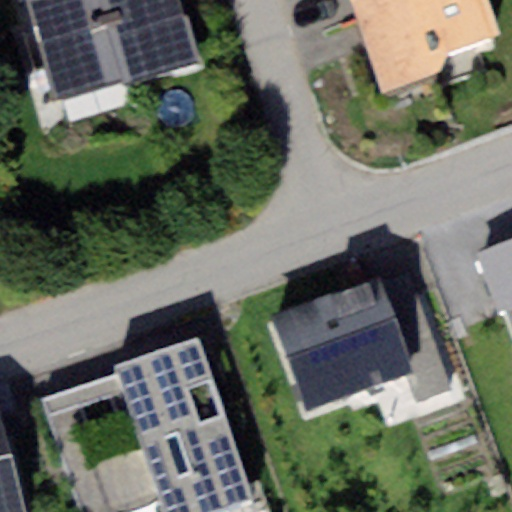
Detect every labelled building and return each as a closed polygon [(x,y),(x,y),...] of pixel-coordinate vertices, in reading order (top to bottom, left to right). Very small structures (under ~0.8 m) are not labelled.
[(178,0),(17,0),(53,114),(200,69),(178,0)] [(480,0),(349,0),(349,28),(381,112),(441,90),(448,76),(501,56),(480,0)] [(511,255),(479,268),(500,328),(506,326),(511,323),(511,255)] [(409,280),(375,293),(410,389),(417,407),(451,395),(409,280)] [(375,293),(268,331),(303,428),(410,389),(375,293)] [(44,408),(49,424),(78,511),(255,511),(203,355),(44,408)] [(7,385),(0,386),(0,416),(16,412),(7,385)] [(18,511),(0,441),(0,511),(18,511)]
